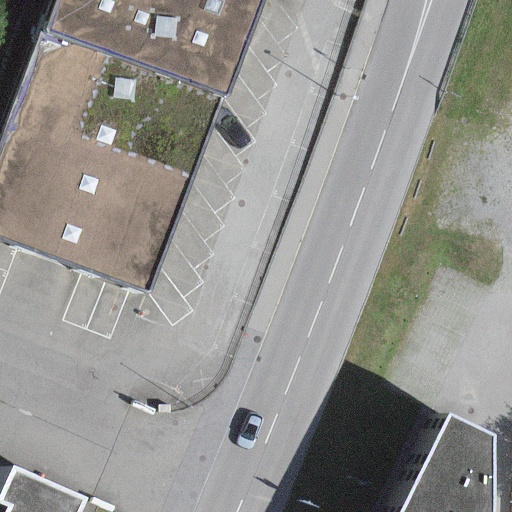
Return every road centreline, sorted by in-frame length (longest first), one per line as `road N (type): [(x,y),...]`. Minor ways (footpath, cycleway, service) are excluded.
road 1 (primary): [(228,511),(432,0)]
road 2 (unknown): [(141,433),(297,32)]
road 3 (unknown): [(239,484),(141,433),(72,416),(0,427)]
